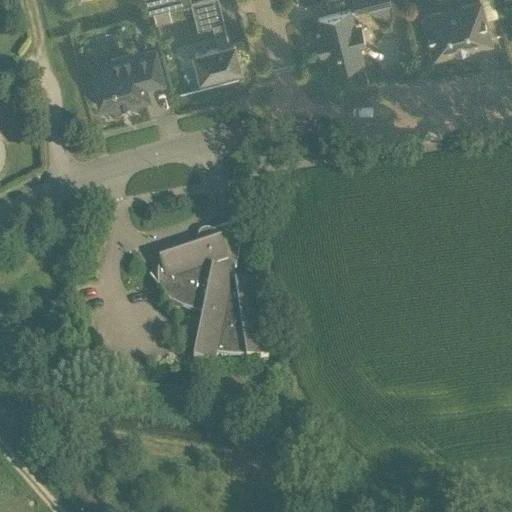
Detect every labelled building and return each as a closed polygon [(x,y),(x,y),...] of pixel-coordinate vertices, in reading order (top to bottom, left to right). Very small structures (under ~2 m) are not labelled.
[(146,0),(149,13),(182,4),(181,0),(146,0)] [(198,29),(213,25),(213,24),(223,22),(223,21),(224,21),(219,0),(199,0),(191,2),(198,29)] [(353,0),(357,12),(391,4),(389,0),(353,0)] [(434,57),(491,43),(481,2),(423,17),(434,57)] [(168,8),(153,12),(157,24),(172,21),(168,8)] [(355,25),(351,10),(319,18),(323,33),(317,35),(321,54),(327,52),(331,68),(342,65),(346,70),(352,68),(354,62),(363,60),(360,47),(359,44),(365,43),(360,24),(355,25)] [(223,22),(213,24),(213,25),(219,47),(195,53),(203,86),(239,77),(239,76),(236,76),(234,69),(240,67),(234,43),(230,44),(225,21),(224,21),(223,21),(223,22)] [(147,29),(149,41),(158,39),(155,27),(147,29)] [(164,83),(156,50),(138,54),(138,52),(90,65),(101,109),(121,104),(122,107),(150,100),(147,87),(164,83)] [(236,268),(238,257),(243,232),(239,228),(200,234),(202,248),(159,262),(166,284),(157,287),(163,298),(165,301),(168,302),(180,309),(192,312),(201,317),(191,359),(213,366),(217,357),(242,357),(268,356),(256,280),(233,279),(235,267),(236,268)]
